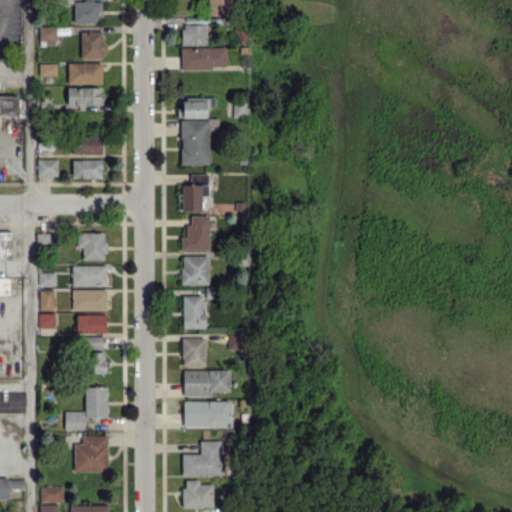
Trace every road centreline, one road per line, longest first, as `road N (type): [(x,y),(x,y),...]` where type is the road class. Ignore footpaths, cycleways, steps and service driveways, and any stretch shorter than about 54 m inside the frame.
road 1 (residential): [(145,0),(144,511)]
road 2 (residential): [(144,206),(0,205)]
